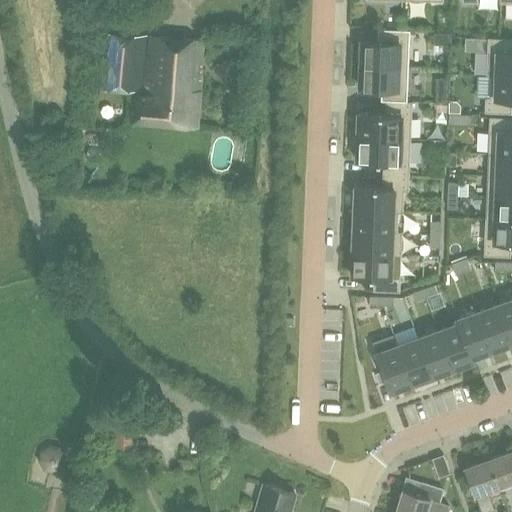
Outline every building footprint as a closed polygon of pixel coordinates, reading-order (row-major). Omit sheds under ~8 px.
[(103,13),(119,15),(120,2),(104,0),(103,13)] [(361,63),(408,65),(410,30),(384,28),(383,40),(362,40),(361,63)] [(97,87),(142,91),(147,34),(102,31),(97,87)] [(133,120),(197,126),(204,39),(151,35),(146,95),(135,94),(133,120)] [(491,75),(511,75),(511,38),(488,37),(486,75),(491,76),(491,75)] [(407,101),(408,65),(361,63),(360,87),(381,88),(381,100),(386,100),(407,101)] [(511,75),(491,75),(491,76),(490,97),(485,97),(485,111),(511,112),(511,100),(511,99),(511,75)] [(436,102),(449,103),(449,93),(436,92),(436,102)] [(412,101),(407,101),(386,100),(385,113),(358,112),(358,120),(355,120),(354,136),(410,138),(412,101)] [(456,101),(449,101),(449,112),(459,112),(460,105),(456,101)] [(498,131),(498,152),(498,153),(511,154),(511,117),(489,116),(489,131),(498,131)] [(383,174),(409,175),(410,138),(354,136),(354,152),(357,152),(356,160),(383,161),(383,174)] [(446,151),(446,165),(456,165),(456,152),(446,151)] [(511,154),(498,153),(498,152),(488,152),(487,175),(511,175),(511,154)] [(408,189),(409,175),(383,174),(382,186),(355,185),(355,209),(398,211),(398,212),(402,212),(403,189),(408,189)] [(491,196),(511,197),(511,175),(487,175),(486,197),(491,197),(491,196)] [(448,195),(458,195),(458,182),(448,182),(448,195)] [(457,208),(458,195),(448,195),(447,208),(457,208)] [(491,197),(490,217),(490,218),(511,218),(511,197),(491,196),(491,197)] [(397,231),(398,212),(398,211),(355,209),(354,231),(397,232),(397,231)] [(511,218),(490,218),(490,217),(485,217),(484,254),(510,256),(510,243),(511,242),(511,218)] [(430,234),(440,234),(440,221),(430,221),(430,234)] [(354,231),(353,252),(401,254),(402,231),(397,231),(397,232),(354,231)] [(439,247),(440,234),(430,234),(429,247),(439,247)] [(401,254),(353,252),(352,276),(374,277),(373,289),(399,291),(401,254)] [(459,260),(462,270),(470,267),(467,257),(459,260)] [(455,272),(462,270),(459,260),(452,263),(455,272)] [(495,269),(507,270),(507,261),(495,261),(495,269)] [(423,288),(426,296),(437,292),(434,284),(423,288)] [(415,300),(426,296),(423,288),(412,292),(415,300)] [(381,304),(382,296),(370,295),(369,304),(381,304)] [(394,296),(382,296),(381,304),(393,305),(394,296)] [(511,342),(511,341),(511,298),(498,304),(511,342)] [(498,304),(477,311),(491,349),(511,342),(498,304)] [(491,349),(477,311),(456,319),(458,322),(471,357),(472,356),(491,349)] [(458,322),(438,330),(452,368),(473,360),(472,356),(471,357),(458,322)] [(452,368),(438,330),(418,337),(432,375),(452,368)] [(418,337),(397,344),(411,382),(432,375),(418,337)] [(411,382),(397,344),(377,352),(390,390),(411,382)] [(45,469),(55,471),(64,466),(66,455),(61,446),(50,444),(42,449),(39,459),(45,469)] [(511,448),(490,457),(500,484),(511,479),(511,448)] [(443,454),(432,458),(435,465),(446,461),(443,454)] [(476,492),(483,511),(494,507),(487,488),(500,484),(490,457),(466,466),(476,492)] [(403,488),(396,511),(434,511),(435,511),(439,511),(446,511),(449,503),(440,500),(444,488),(424,482),(408,477),(405,488),(403,488)] [(289,511),(295,492),(264,483),(255,511),(289,511)]
